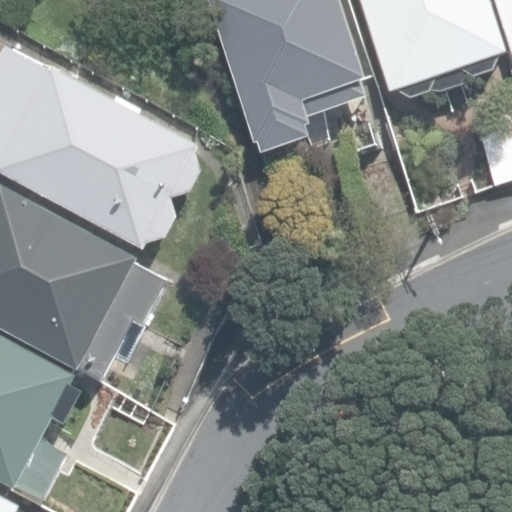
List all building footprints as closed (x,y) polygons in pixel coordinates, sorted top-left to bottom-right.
[(377,110),(343,0),(219,0),(263,150),(377,110)] [(483,0),(366,0),(395,87),(501,56),(483,0)] [(511,0),(501,0),(511,35),(511,0)] [(206,152),(9,47),(0,62),(0,157),(158,242),(206,152)] [(511,94),(478,101),(499,181),(511,177),(511,94)] [(165,276),(0,188),(0,307),(116,369),(165,276)] [(0,470),(43,495),(90,389),(0,337),(0,470)] [(0,511),(24,511),(25,511),(0,499),(0,511)]
